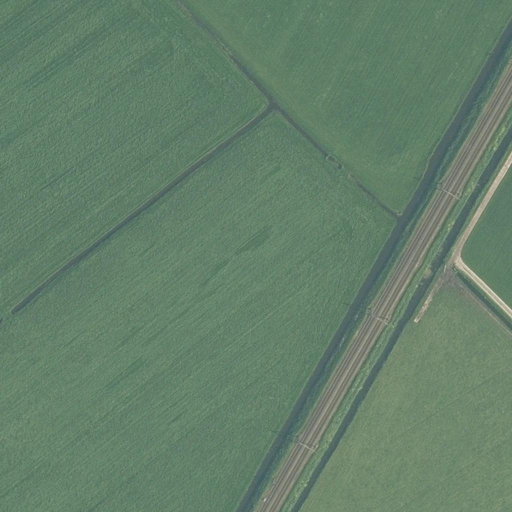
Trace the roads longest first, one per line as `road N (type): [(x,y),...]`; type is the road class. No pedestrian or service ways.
road 1 (track): [(511,316),(453,258),(406,336)]
road 2 (track): [(453,258),(511,153)]
